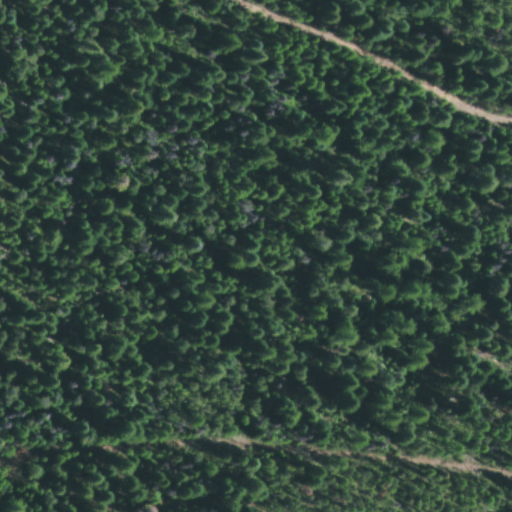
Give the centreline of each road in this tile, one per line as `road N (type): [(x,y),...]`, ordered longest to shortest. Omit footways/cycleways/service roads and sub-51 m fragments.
road 1 (track): [(511,439),(377,412),(55,442),(0,460)]
road 2 (track): [(300,0),(383,53),(511,60)]
